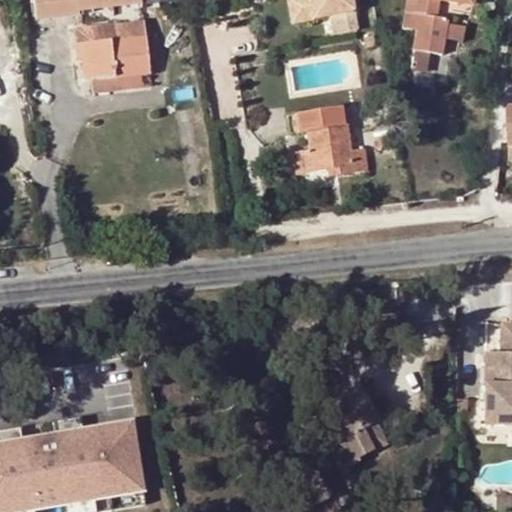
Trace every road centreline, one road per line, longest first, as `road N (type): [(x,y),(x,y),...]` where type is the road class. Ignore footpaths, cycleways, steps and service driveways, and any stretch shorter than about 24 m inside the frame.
road 1 (tertiary): [(511,242),(0,299)]
road 2 (unknown): [(205,276),(187,64)]
road 3 (unknown): [(71,291),(23,138),(2,99)]
